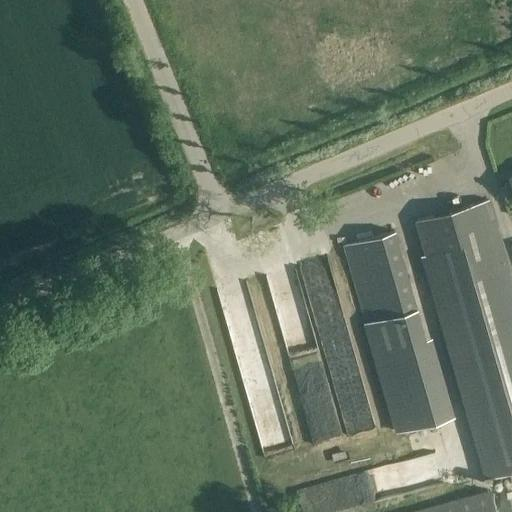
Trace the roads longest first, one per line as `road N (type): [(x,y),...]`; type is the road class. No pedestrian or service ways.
road 1 (unclassified): [(221,213),(511,91)]
road 2 (unclassified): [(0,308),(221,213)]
road 3 (residential): [(221,213),(134,0)]
